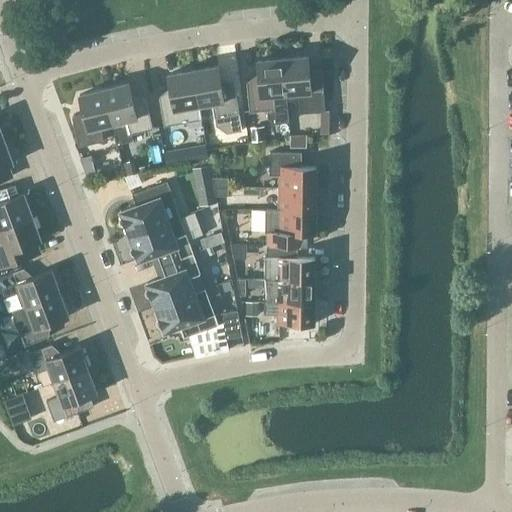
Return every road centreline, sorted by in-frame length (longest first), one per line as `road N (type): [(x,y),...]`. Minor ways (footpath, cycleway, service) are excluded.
road 1 (residential): [(357,22),(352,354),(250,364),(140,390)]
road 2 (residential): [(22,79),(158,43),(357,22)]
road 3 (residential): [(140,390),(22,79)]
road 4 (residential): [(497,248),(493,509)]
road 5 (residential): [(508,17),(498,42),(497,248)]
road 6 (residential): [(493,509),(414,502),(272,511)]
road 7 (residential): [(182,511),(140,390)]
